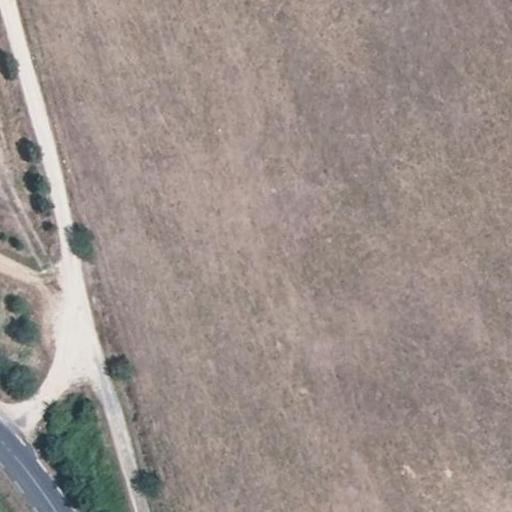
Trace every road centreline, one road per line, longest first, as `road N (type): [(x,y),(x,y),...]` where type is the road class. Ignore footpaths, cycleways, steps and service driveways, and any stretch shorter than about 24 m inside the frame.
road 1 (track): [(3,0),(90,344),(143,511)]
road 2 (track): [(90,344),(3,437)]
